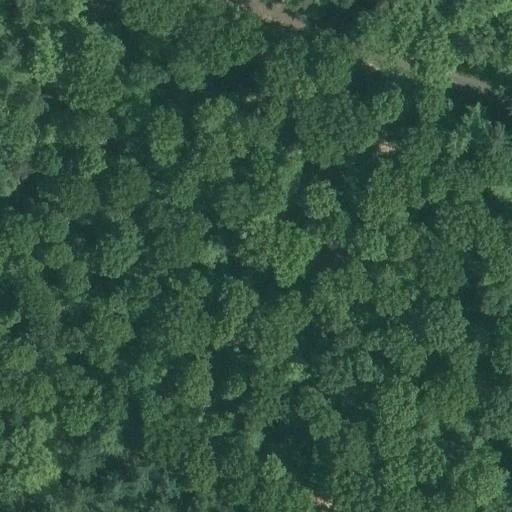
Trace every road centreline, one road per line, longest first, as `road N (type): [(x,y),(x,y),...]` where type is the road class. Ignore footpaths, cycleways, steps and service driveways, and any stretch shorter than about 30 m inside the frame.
road 1 (track): [(511,104),(255,0)]
road 2 (track): [(0,239),(95,0)]
